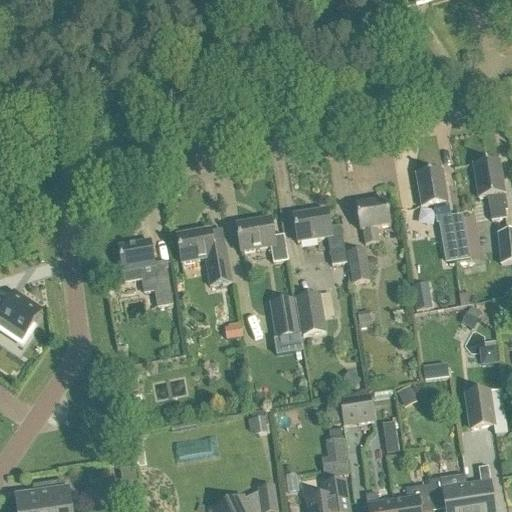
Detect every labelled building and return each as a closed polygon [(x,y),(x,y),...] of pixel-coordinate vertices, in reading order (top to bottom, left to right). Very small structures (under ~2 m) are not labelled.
[(359,39),(328,42),(328,53),(360,51),(359,39)] [(487,202),(491,226),(506,224),(505,216),(507,216),(499,166),(473,170),(478,204),(487,202)] [(440,226),(445,253),(467,249),(462,221),(450,224),(448,209),(447,209),(442,176),(416,180),(421,213),(435,211),(438,227),(440,226)] [(386,206),(356,211),(360,236),(362,235),(365,250),(379,248),(376,233),(390,231),(386,206)] [(328,243),(333,271),(347,269),(340,231),(330,233),(328,216),(293,222),(297,248),(328,243)] [(272,253),(274,269),(288,267),(284,241),(274,243),(271,226),(236,232),(241,258),(272,253)] [(511,235),(496,237),(500,269),(511,267),(511,235)] [(203,265),(209,295),(231,290),(229,279),(225,253),(214,255),(211,237),(177,242),(181,269),(203,265)] [(142,285),(144,298),(155,297),(158,312),(173,310),(165,268),(154,270),(151,247),(118,252),(125,288),(142,285)] [(365,252),(346,255),(352,286),(369,284),(365,252)] [(430,295),(416,296),(418,319),(432,317),(430,295)] [(0,323),(4,326),(0,331),(22,346),(43,316),(13,296),(8,305),(0,303),(0,323)] [(269,307),(274,344),(300,340),(300,343),(326,339),(320,299),(269,307)] [(148,320),(145,307),(131,310),(133,322),(148,320)] [(442,327),(464,325),(463,314),(442,315),(442,327)] [(224,331),(226,348),(241,346),(239,326),(226,328),(226,331),(224,331)] [(422,371),(423,386),(447,384),(446,369),(422,371)] [(345,375),(338,386),(351,395),(358,384),(345,375)] [(395,398),(402,414),(414,409),(407,393),(395,398)] [(463,400),(469,437),(495,433),(489,396),(463,400)] [(338,405),(343,432),(374,427),(369,400),(338,405)] [(264,438),(262,422),(245,424),(247,440),(264,438)] [(348,478),(345,464),(331,466),(327,467),(329,481),(348,478)] [(466,492),(469,511),(493,511),(488,473),(479,474),(481,490),(466,492)] [(428,487),(429,491),(432,511),(469,511),(466,492),(454,494),(452,483),(428,487)] [(67,511),(64,486),(32,491),(34,503),(19,505),(19,511),(67,511)] [(323,490),(325,503),(306,506),(306,511),(349,511),(345,487),(323,490)] [(138,504),(136,488),(125,490),(127,506),(138,504)] [(393,508),(393,511),(432,511),(429,491),(406,495),(407,506),(393,508)] [(243,502),(223,511),(276,511),(273,493),(259,495),(259,498),(245,505),(243,502)] [(366,501),(367,511),(393,511),(393,508),(379,510),(377,499),(366,501)]
